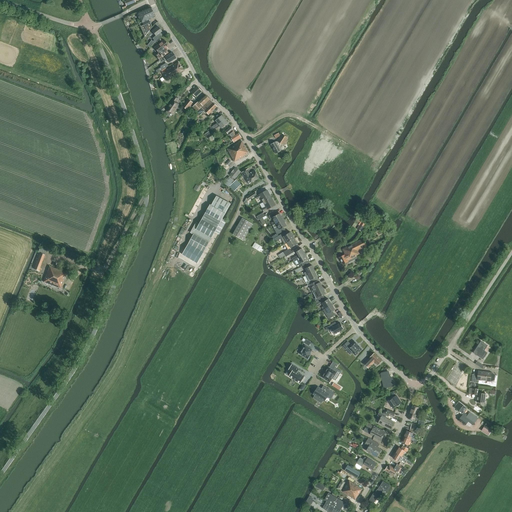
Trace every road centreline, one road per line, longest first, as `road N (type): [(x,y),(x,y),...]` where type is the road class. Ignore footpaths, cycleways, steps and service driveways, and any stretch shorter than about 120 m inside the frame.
road 1 (unclassified): [(0,479),(89,347),(146,205),(141,155),(91,26)]
road 2 (residential): [(356,328),(252,146),(207,93),(151,0)]
road 3 (unclassified): [(352,511),(393,447),(413,388)]
road 4 (track): [(118,366),(153,285),(179,252)]
road 5 (track): [(408,221),(381,268),(377,309),(356,328)]
